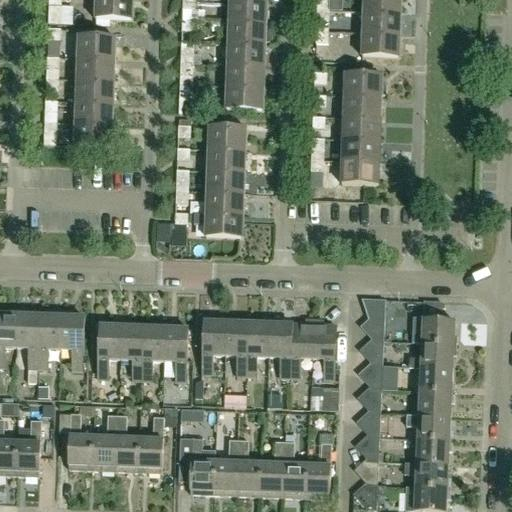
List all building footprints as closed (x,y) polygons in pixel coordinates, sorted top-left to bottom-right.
[(72,28),(73,10),(62,9),(62,0),(50,0),(49,27),(72,28)] [(134,1),(107,0),(97,0),(97,22),(133,23),(134,1)] [(364,0),(364,15),(401,16),(401,0),(364,0)] [(196,13),(196,2),(184,1),(184,12),(196,13)] [(231,25),(267,26),(268,4),(231,3),(231,25)] [(329,25),(329,14),(317,14),(317,25),(329,25)] [(401,38),(401,16),(364,15),(364,37),(401,38)] [(195,35),(195,24),(183,23),(183,34),(195,35)] [(231,25),(230,47),(267,48),(267,43),(272,43),(272,32),(267,31),(267,26),(231,25)] [(61,43),(61,32),(49,32),(49,43),(61,43)] [(338,47),(338,36),(317,36),(316,46),(338,47)] [(401,38),(364,37),(363,59),(400,60),(401,38)] [(79,62),(116,63),(117,41),(80,39),(79,62)] [(194,57),(195,46),(183,45),(182,56),(194,57)] [(229,69),(266,70),(267,48),(230,47),(229,69)] [(60,72),(60,61),(48,61),(48,72),(60,72)] [(79,62),(78,84),(115,85),(116,63),(79,62)] [(193,79),(194,68),(182,67),(181,78),(193,79)] [(265,92),(266,70),(229,69),(228,91),(265,92)] [(327,88),(327,77),(315,76),(315,87),(327,88)] [(347,77),(346,100),(383,101),(383,96),(388,96),(389,85),(384,84),(384,79),(347,77)] [(59,94),(59,83),(47,83),(47,94),(59,94)] [(115,85),(78,84),(78,105),(114,107),(115,85)] [(193,101),(193,90),(181,89),(181,100),(193,101)] [(264,114),(265,92),(228,91),(228,113),(264,114)] [(326,110),(327,99),(315,99),(314,110),(326,110)] [(383,101),(346,100),(345,122),(382,123),(383,101)] [(58,116),(59,105),(47,104),(46,115),(58,116)] [(78,105),(77,127),(114,128),(114,107),(78,105)] [(326,132),(326,121),(314,121),(314,132),(326,132)] [(345,122),(344,143),(382,144),(382,123),(345,122)] [(58,137),(58,126),(46,126),(46,137),(58,137)] [(114,128),(77,127),(76,150),(113,151),(114,128)] [(191,141),(192,130),(180,129),(179,140),(191,141)] [(211,130),(210,152),(247,154),(248,132),(211,130)] [(325,154),(325,143),(313,142),(313,153),(325,154)] [(382,144),(344,143),(344,165),(381,166),(382,144)] [(191,163),(191,152),(179,151),(179,162),(191,163)] [(247,154),(210,152),(209,174),(246,176),(247,154)] [(324,175),(325,164),(313,164),(312,175),(324,175)] [(381,166),(344,165),(343,188),(380,189),(381,166)] [(190,185),(190,174),(178,173),(178,184),(190,185)] [(209,196),(245,198),(246,176),(209,174),(209,196)] [(189,207),(189,196),(177,195),(177,206),(189,207)] [(245,220),(245,198),(209,196),(208,218),(245,220)] [(188,229),(189,218),(177,217),(176,228),(188,229)] [(207,240),(244,242),(245,220),(208,218),(195,218),(195,227),(207,228),(207,240)] [(171,245),(171,232),(159,232),(159,245),(171,245)] [(0,318),(0,371),(4,372),(4,352),(16,352),(17,313),(8,313),(8,318),(0,318)] [(37,386),(38,373),(37,373),(39,319),(26,319),(27,313),(17,313),(16,352),(29,353),(29,373),(28,385),(37,386)] [(60,354),(61,315),(52,314),(52,320),(39,319),(37,373),(38,373),(47,373),(48,354),(60,354)] [(70,315),(61,315),(60,354),(72,354),(72,375),(82,375),(84,321),(70,321),(70,315)] [(374,345),(384,345),(385,321),(376,321),(373,319),(361,330),(372,343),(374,345)] [(213,360),(225,360),(227,321),(218,320),(218,327),(205,326),(203,379),(212,380),(213,360)] [(227,321),(225,360),(237,361),(237,381),(246,381),(248,328),(236,327),(236,321),(227,321)] [(257,362),(268,362),(270,322),(261,322),(261,328),(248,328),(246,381),(256,381),(257,362)] [(280,382),(289,383),(291,330),(279,329),(279,323),(270,322),(268,362),(281,362),(280,382)] [(122,364),(123,324),(114,323),(114,330),(100,330),(98,383),(108,384),(109,364),(122,364)] [(423,347),(456,349),(457,339),(454,339),(454,325),(424,323),(423,347)] [(132,385),(143,385),(145,331),(132,331),(132,324),(123,324),(122,364),(133,365),(132,385)] [(312,364),(314,324),(304,324),(304,330),(291,330),(289,383),(299,383),(300,363),(312,364)] [(323,325),(314,324),(312,364),(324,364),(324,384),(334,384),(336,332),(322,331),(323,325)] [(165,366),(167,325),(158,325),(157,332),(145,331),(143,385),(152,385),(153,365),(165,366)] [(167,325),(165,366),(177,366),(176,386),(186,387),(188,333),(175,333),(176,326),(167,325)] [(374,345),(372,343),(360,354),(371,367),(373,369),(383,369),(384,345),(374,345)] [(456,349),(423,347),(422,362),(410,361),(409,371),(421,372),(421,371),(452,373),(453,359),(456,359),(456,349)] [(373,369),(371,367),(359,378),(370,391),(372,393),(382,394),(383,369),(373,369)] [(420,396),(454,397),(455,388),(452,387),(452,373),(421,371),(421,372),(420,396)] [(372,393),(370,391),(358,402),(369,415),(371,417),(381,418),(382,394),(372,393)] [(338,414),(339,393),(323,392),(322,413),(338,414)] [(454,397),(420,396),(419,419),(450,421),(451,407),(454,407),(454,397)] [(0,418),(17,419),(18,406),(1,405),(0,418)] [(18,406),(17,419),(29,419),(30,406),(18,406)] [(195,427),(196,413),(182,413),(181,426),(195,427)] [(371,417),(369,415),(356,426),(368,439),(370,441),(380,442),(381,418),(371,417)] [(69,474),(92,475),(94,441),(81,440),(81,419),(71,419),(71,418),(60,418),(59,436),(71,437),(69,474)] [(418,443),(452,445),(452,435),(450,435),(450,421),(419,419),(408,418),(407,430),(419,430),(418,443)] [(115,476),(117,421),(108,420),(107,441),(94,441),(92,475),(115,476)] [(115,476),(138,476),(140,443),(127,442),(128,421),(117,421),(115,476)] [(140,443),(138,476),(162,477),(164,422),(154,422),(153,443),(140,443)] [(0,424),(0,479),(16,480),(17,446),(4,445),(4,424),(0,424)] [(17,446),(16,480),(39,481),(41,426),(31,425),(31,446),(17,446)] [(229,466),(215,466),(213,499),(236,500),(239,445),(239,438),(231,437),(230,445),(229,466)] [(306,503),(307,469),(294,469),(294,447),(295,438),(286,438),(286,447),(285,447),(283,502),(306,503)] [(370,441),(368,439),(355,450),(367,463),(369,465),(379,466),(379,465),(382,465),(384,455),(379,454),(380,442),(370,441)] [(213,499),(215,466),(215,454),(202,454),(203,444),(181,443),(180,467),(191,467),(190,498),(213,499)] [(417,461),(417,466),(417,467),(448,469),(449,455),(452,455),(452,445),(418,443),(418,453),(413,452),(413,461),(417,461)] [(260,501),(261,467),(247,467),(248,446),(239,445),(236,500),(260,501)] [(260,501),(283,502),(285,447),(276,447),(275,468),(261,467),(260,501)] [(307,469),(306,503),(329,504),(331,449),(321,448),(320,470),(307,469)] [(369,465),(367,463),(354,474),(365,487),(367,489),(378,490),(378,489),(379,466),(369,465)] [(417,479),(416,490),(416,491),(450,493),(450,483),(447,483),(448,469),(417,467),(417,466),(405,466),(405,478),(417,479)] [(367,489),(365,487),(353,498),(353,511),(376,511),(377,497),(388,498),(389,490),(378,489),(378,490),(367,489)] [(449,503),(450,493),(416,491),(416,490),(406,490),(405,511),(445,511),(446,503),(449,503)]
